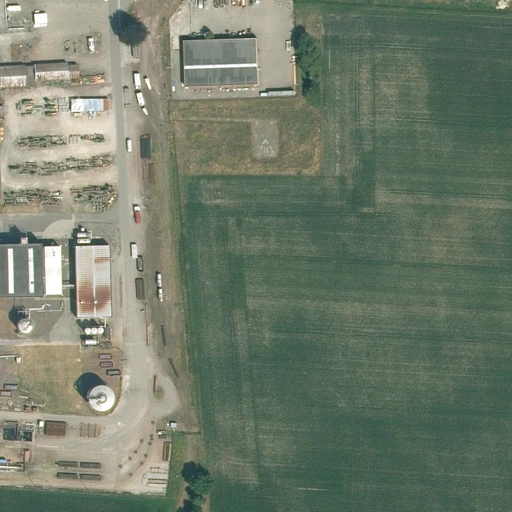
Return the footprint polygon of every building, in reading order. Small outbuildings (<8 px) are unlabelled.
[(178,36),(180,82),(253,80),(251,34),(178,36)] [(0,61),(0,83),(63,79),(62,57),(0,61)] [(110,110),(110,98),(68,99),(69,111),(110,110)] [(36,239),(0,239),(0,293),(38,293),(38,290),(55,290),(55,241),(36,241),(36,239)] [(103,240),(68,241),(69,312),(105,312),(103,240)] [(47,433),(65,433),(65,422),(47,422),(47,433)]
